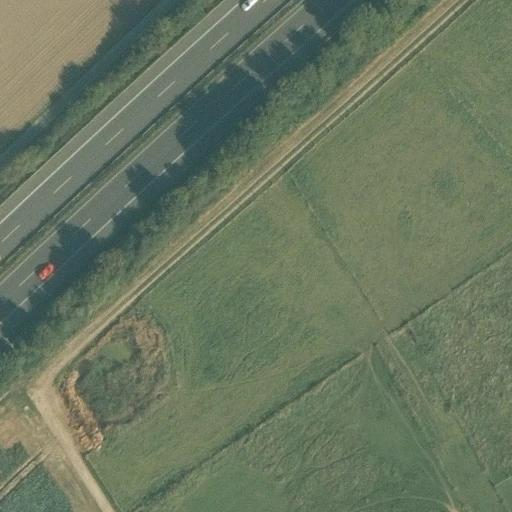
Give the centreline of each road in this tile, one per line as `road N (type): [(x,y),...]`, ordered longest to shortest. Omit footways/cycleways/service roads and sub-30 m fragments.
road 1 (track): [(104,511),(28,392),(468,0)]
road 2 (motorway): [(0,309),(341,0)]
road 3 (motorway): [(269,0),(0,246)]
road 4 (track): [(0,162),(172,0)]
